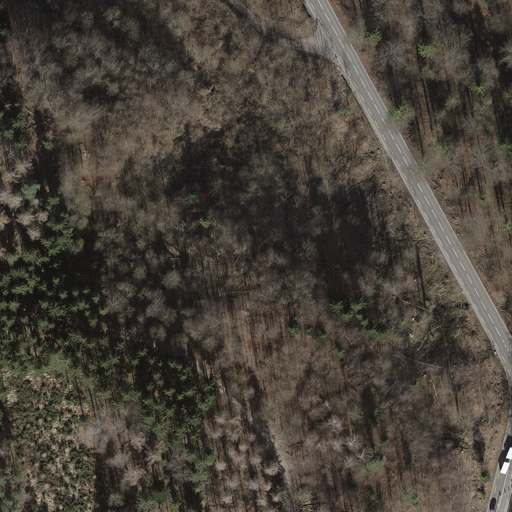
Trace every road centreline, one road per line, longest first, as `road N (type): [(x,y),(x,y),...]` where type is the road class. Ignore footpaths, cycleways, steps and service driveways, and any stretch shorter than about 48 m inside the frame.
road 1 (secondary): [(316,0),(511,360)]
road 2 (track): [(291,511),(269,441),(200,366),(109,329),(0,311)]
road 3 (track): [(233,0),(290,44),(338,40)]
